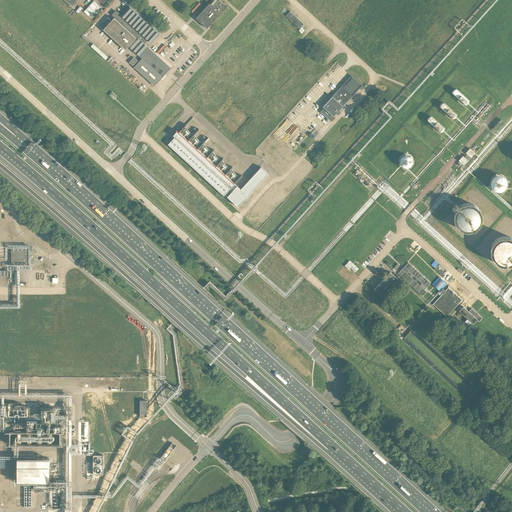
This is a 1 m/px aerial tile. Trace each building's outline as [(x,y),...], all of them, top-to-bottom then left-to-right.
[(90,0),(79,13),(89,22),(101,9),(90,0)] [(92,0),(102,8),(108,0),(92,0)] [(212,0),(196,18),(207,28),(227,6),(219,0),(212,0)] [(60,6),(69,14),(73,10),(65,2),(60,6)] [(115,17),(138,37),(145,44),(148,40),(151,43),(160,34),(129,6),(122,15),(119,12),(115,17)] [(197,7),(189,16),(191,18),(199,9),(197,7)] [(73,10),(69,14),(76,20),(80,16),(73,10)] [(290,10),(286,15),(300,28),(304,23),(290,10)] [(126,50),(136,38),(114,18),(103,29),(126,50)] [(144,44),(145,44),(138,37),(129,47),(142,58),(134,67),(154,86),(171,68),(144,44)] [(138,61),(134,57),(129,62),(133,66),(138,61)] [(321,112),(329,119),(332,115),(334,116),(362,85),(351,75),(323,107),(324,108),(321,112)] [(444,109),(448,105),(443,100),(439,105),(444,109)] [(168,143),(223,195),(224,194),(227,196),(237,186),(179,132),(177,130),(172,134),(174,136),(168,143)] [(466,152),(470,155),(474,151),(470,147),(466,152)] [(402,165),(404,166),(405,167),(407,167),(408,167),(410,166),(411,165),(412,164),(413,163),(413,161),(413,159),(412,158),(411,156),(410,155),(408,155),(407,155),(405,155),(404,155),(402,156),(401,158),(401,159),(400,161),(401,163),(401,164),(402,165)] [(464,164),(468,159),(463,155),(459,159),(464,164)] [(261,167),(241,189),(248,196),(268,174),(261,167)] [(429,207),(455,178),(450,174),(424,203),(429,207)] [(495,191),(497,191),(499,192),(501,191),(503,190),(505,189),(506,187),(507,185),(508,183),(507,181),(507,179),(505,177),(504,176),(502,175),(500,174),(498,174),(496,175),(494,176),(492,177),(491,179),(490,181),(490,184),(491,186),(492,188),(493,189),(495,191)] [(248,196),(241,189),(237,186),(227,196),(238,207),(248,196)] [(460,230),(463,231),(467,232),(471,231),(475,230),(478,228),(480,225),(482,221),(482,217),(482,213),(481,210),(478,207),(475,204),(472,202),(468,202),(464,202),(460,204),(457,206),(455,209),(453,213),(452,216),(453,220),(454,224),(456,227),(460,230)] [(496,263),(499,265),(503,266),(507,266),(510,265),(511,264),(511,237),(507,236),(503,236),(500,237),(496,239),(493,242),(491,245),(490,249),(490,253),(491,256),(493,260),(496,263)] [(431,283),(408,262),(398,273),(422,296),(426,291),(424,290),(431,283)] [(374,289),(381,296),(397,278),(390,272),(374,289)] [(433,304),(447,316),(462,299),(448,287),(433,304)] [(459,311),(473,324),(477,320),(479,321),(482,318),(472,308),(469,311),(463,307),(459,311)] [(13,430),(13,419),(13,418),(4,418),(4,430),(10,430),(10,444),(60,444),(60,431),(60,430),(13,430)] [(64,419),(13,419),(13,430),(60,430),(60,431),(64,431),(64,419)] [(93,474),(103,474),(103,455),(93,455),(93,474)] [(17,482),(49,482),(49,458),(17,458),(17,482)] [(52,509),(61,509),(61,493),(52,493),(52,509)]
